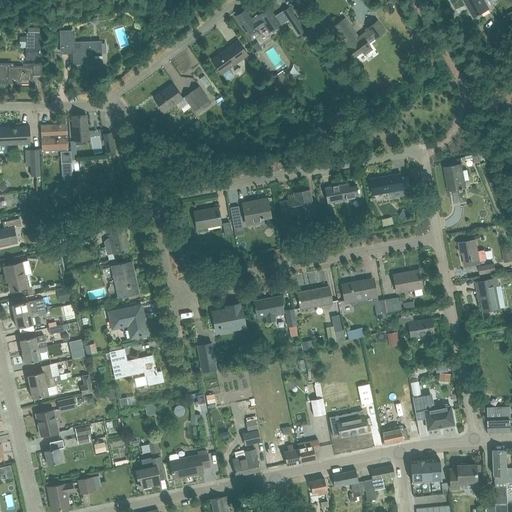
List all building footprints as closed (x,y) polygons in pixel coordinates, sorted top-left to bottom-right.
[(463,0),(474,17),(490,8),(485,0),(463,0)] [(235,16),(249,36),(252,40),(260,34),(258,30),(265,25),(270,32),(272,30),(273,32),(279,28),(278,27),(289,19),(290,21),(289,22),(298,35),(306,30),(297,17),(296,17),(289,7),(283,11),(284,12),(275,17),(269,7),(258,15),(259,16),(252,20),(245,9),(235,16)] [(353,58),(361,52),(364,56),(373,50),(370,46),(368,43),(385,31),(377,20),(365,30),(366,31),(356,38),(350,29),(352,28),(348,23),(346,24),(343,20),(333,27),(348,48),(346,49),(353,58)] [(57,22),(48,24),(49,30),(59,28),(57,22)] [(41,59),(41,33),(40,33),(40,28),(28,27),(28,32),(26,32),(26,37),(20,36),(20,47),(26,47),(25,59),(41,59)] [(102,57),(102,55),(101,41),(74,43),(73,31),(72,31),(72,29),(71,29),(71,31),(60,31),(61,52),(62,52),(74,52),(74,63),(86,63),(86,65),(99,64),(99,57),(102,57)] [(481,45),(485,41),(477,33),(473,38),(481,45)] [(141,44),(135,41),(132,47),(138,50),(141,44)] [(211,60),(221,74),(225,79),(227,79),(233,75),(233,73),(229,68),(248,55),(238,41),(211,60)] [(262,48),(257,42),(252,45),(257,52),(262,48)] [(42,76),(42,63),(23,63),(23,66),(11,66),(11,63),(0,62),(0,81),(13,82),(13,84),(33,84),(33,75),(42,76)] [(283,71),(272,78),(279,88),(290,81),(283,71)] [(203,75),(197,79),(203,87),(209,83),(203,75)] [(172,84),(154,97),(164,112),(177,102),(181,108),(189,103),(194,110),(196,113),(203,108),(201,105),(208,99),(205,94),(199,86),(182,98),(172,84)] [(367,102),(362,106),(369,114),(379,107),(373,100),(368,103),(367,102)] [(363,112),(350,120),(353,125),(367,117),(363,112)] [(86,115),(72,116),(73,126),(74,141),(74,142),(76,142),(79,141),(87,141),(87,140),(86,131),(88,131),(86,115)] [(201,126),(198,120),(191,124),(194,130),(201,126)] [(317,131),(320,137),(336,127),(333,121),(317,131)] [(209,127),(205,130),(206,132),(205,133),(211,142),(225,133),(218,122),(209,127)] [(50,151),(67,150),(67,140),(66,124),(59,124),(59,125),(42,126),(42,136),(42,151),(50,151)] [(30,126),(0,127),(0,153),(7,153),(7,145),(30,144),(30,136),(30,126)] [(100,130),(89,130),(90,152),(101,152),(100,130)] [(115,155),(111,133),(103,134),(108,156),(115,155)] [(299,138),(286,143),(288,148),(301,144),(299,138)] [(30,150),(31,176),(40,176),(39,149),(30,150)] [(70,152),(61,152),(61,163),(71,163),(70,152)] [(223,154),(215,159),(218,164),(226,159),(223,154)] [(481,161),(478,154),(473,155),(475,163),(481,161)] [(449,191),(459,189),(466,188),(462,164),(445,167),(449,191)] [(72,171),(62,171),(62,179),(72,179),(72,171)] [(404,195),(403,189),(400,173),(369,179),(372,195),(389,192),(389,197),(391,198),(404,195)] [(4,182),(0,185),(0,189),(2,192),(8,187),(4,182)] [(324,187),(327,199),(327,203),(335,202),(359,197),(356,185),(349,186),(348,183),(324,187)] [(298,216),(314,213),(310,194),(303,195),(302,191),(294,193),(295,199),(280,202),(282,213),(297,210),(298,216)] [(251,224),(263,222),(262,218),(270,216),(267,198),(243,202),(246,221),(249,220),(250,220),(251,224)] [(238,206),(230,207),(233,224),(241,222),(238,206)] [(197,228),(221,224),(218,207),(194,211),(197,228)] [(71,211),(59,217),(62,223),(74,217),(71,211)] [(392,223),(391,217),(382,220),(383,226),(392,223)] [(0,245),(1,245),(16,242),(13,227),(20,225),(19,218),(3,222),(4,228),(0,229),(0,245)] [(231,222),(223,223),(225,236),(233,235),(231,222)] [(123,225),(114,227),(108,228),(110,239),(108,240),(105,241),(104,244),(106,255),(129,250),(123,225)] [(325,238),(322,225),(313,226),(315,240),(325,238)] [(78,246),(90,240),(101,234),(98,228),(86,234),(75,240),(78,246)] [(484,250),(477,251),(475,239),(459,242),(460,249),(462,249),(465,266),(467,266),(467,268),(474,267),(474,265),(480,264),(479,262),(486,261),(487,258),(486,251),(484,250)] [(509,253),(511,261),(511,260),(511,252),(511,249),(502,251),(502,254),(509,253)] [(24,275),(31,274),(28,261),(3,267),(5,275),(7,275),(11,291),(25,287),(27,295),(33,294),(31,286),(27,287),(24,275)] [(122,263),(112,266),(115,283),(118,296),(122,296),(128,294),(138,292),(132,261),(122,263)] [(493,263),(479,266),(480,273),(494,271),(493,263)] [(393,276),(395,286),(397,292),(422,288),(419,269),(410,271),(410,273),(393,276)] [(484,311),(494,309),(500,308),(495,286),(498,285),(497,278),(482,281),(483,287),(477,288),(479,295),(481,295),(484,311)] [(367,283),(366,279),(341,284),(345,301),(351,299),(352,305),(370,302),(370,304),(372,305),(374,304),(377,319),(387,317),(384,299),(377,301),(377,298),(374,282),(367,283)] [(332,302),(331,296),(329,286),(297,292),(300,309),(332,302)] [(63,288),(66,301),(71,300),(68,287),(63,288)] [(254,301),(256,310),(257,318),(265,316),(266,322),(274,320),(273,315),(284,313),(281,297),(264,300),(264,299),(254,301)] [(387,312),(394,311),(401,310),(399,297),(385,300),(387,312)] [(14,316),(39,311),(45,309),(43,299),(28,302),(15,304),(12,304),(14,316)] [(215,328),(225,326),(229,326),(230,330),(245,327),(241,303),(226,306),(227,310),(221,311),(221,310),(212,311),(215,328)] [(73,304),(63,306),(65,315),(74,313),(73,304)] [(130,338),(138,336),(148,334),(141,304),(108,312),(112,328),(127,325),(130,338)] [(285,311),(288,326),(296,325),(293,310),(285,311)] [(40,315),(39,311),(14,316),(17,328),(33,325),(31,317),(40,315)] [(331,316),(334,332),(335,338),(336,342),(345,340),(343,330),(342,330),(339,315),(331,316)] [(411,337),(424,335),(434,333),(431,318),(413,321),(412,315),(398,317),(399,324),(408,322),(411,337)] [(48,327),(49,334),(64,331),(62,324),(48,327)] [(349,339),(361,337),(364,336),(362,327),(347,331),(349,339)] [(399,341),(397,332),(387,334),(389,343),(399,341)] [(20,340),(22,351),(46,346),(44,334),(20,340)] [(311,339),(302,342),(303,350),(313,348),(311,339)] [(211,343),(197,346),(202,371),(216,369),(211,343)] [(290,354),(302,352),(301,345),(289,347),(290,354)] [(46,346),(22,351),(25,363),(41,360),(39,352),(47,351),(46,346)] [(82,348),(71,350),(72,358),(84,356),(82,348)] [(149,384),(154,383),(163,381),(161,371),(156,372),(152,355),(126,361),(124,348),(122,349),(110,352),(109,352),(115,378),(145,371),(149,384)] [(30,387),(54,381),(67,378),(66,373),(52,376),(51,370),(27,375),(30,387)] [(450,374),(439,373),(439,381),(449,382),(450,374)] [(92,392),(88,374),(82,375),(84,385),(80,385),(82,394),(92,392)] [(286,382),(292,390),(298,385),(292,378),(286,382)] [(56,386),(55,386),(54,381),(30,387),(32,398),(57,393),(56,386)] [(325,413),(319,382),(314,383),(317,399),(311,400),(314,415),(325,413)] [(369,384),(358,387),(362,404),(372,402),(369,384)] [(106,390),(109,400),(116,399),(114,389),(106,390)] [(207,404),(216,402),(214,393),(206,395),(207,404)] [(206,403),(204,394),(196,395),(198,404),(206,403)] [(425,394),(413,396),(418,420),(425,418),(428,429),(454,424),(450,406),(448,406),(446,404),(442,405),(441,407),(428,410),(425,394)] [(87,403),(94,402),(93,395),(86,396),(87,403)] [(128,406),(126,397),(119,398),(121,407),(128,406)] [(60,410),(76,407),(74,398),(58,402),(60,410)] [(153,403),(145,405),(147,414),(155,412),(153,403)] [(511,406),(487,407),(487,418),(488,433),(511,432),(511,422),(511,417),(511,406)] [(51,434),(59,432),(54,409),(36,413),(41,436),(51,434)] [(363,410),(329,417),(333,435),(339,434),(340,436),(351,434),(351,435),(356,434),(356,433),(367,430),(363,410)] [(412,411),(405,412),(407,422),(410,422),(413,432),(417,431),(414,421),(412,411)] [(199,424),(200,415),(191,415),(191,423),(199,424)] [(256,419),(246,422),(248,431),(258,428),(256,419)] [(88,434),(92,433),(92,432),(94,432),(93,424),(75,428),(77,436),(77,437),(88,434)] [(381,431),(382,435),(384,444),(409,439),(406,427),(403,428),(402,426),(381,431)] [(242,434),(244,445),(260,441),(258,431),(242,434)] [(78,444),(90,441),(88,434),(77,437),(78,444)] [(281,434),(265,437),(270,457),(284,454),(284,455),(287,465),(294,464),(290,446),(291,445),(292,449),(298,448),(297,444),(296,438),(283,441),(281,434)] [(302,443),(297,444),(298,448),(301,462),(308,461),(316,459),(313,448),(319,446),(318,439),(316,439),(315,436),(304,438),(305,442),(302,443)] [(335,443),(335,445),(337,455),(357,450),(354,437),(346,438),(347,441),(335,443)] [(47,465),(57,463),(62,462),(59,448),(64,447),(62,439),(49,442),(51,450),(44,451),(47,465)] [(149,443),(151,452),(159,450),(157,441),(149,443)] [(105,442),(94,444),(96,453),(106,451),(105,442)] [(291,445),(290,446),(294,464),(301,462),(298,448),(292,449),(291,445)] [(260,469),(258,459),(255,449),(247,451),(244,451),(245,456),(232,459),(233,462),(236,476),(251,473),(251,471),(260,469)] [(494,501),(487,502),(487,511),(507,511),(507,502),(507,496),(506,482),(511,481),(511,467),(506,468),(505,450),(492,450),(492,460),(492,475),(494,475),(495,486),(493,486),(494,501)] [(199,455),(179,459),(178,455),(176,454),(171,455),(170,457),(171,461),(170,461),(174,478),(203,472),(202,468),(210,466),(207,451),(198,452),(199,455)] [(160,484),(157,469),(163,468),(161,457),(150,459),(150,458),(148,459),(144,461),(145,468),(136,470),(140,488),(160,484)] [(429,459),(420,460),(422,481),(431,480),(429,459)] [(429,459),(431,480),(441,480),(439,459),(429,459)] [(412,482),(422,481),(420,460),(410,461),(412,482)] [(363,481),(365,491),(367,500),(376,499),(375,489),(384,488),(382,478),(394,476),(393,465),(370,470),(372,479),(363,481)] [(467,483),(476,482),(476,466),(467,466),(467,465),(461,465),(461,466),(458,467),(458,473),(450,473),(450,469),(449,469),(450,489),(459,489),(459,486),(467,486),(467,483)] [(0,474),(5,473),(7,479),(13,478),(10,466),(0,467),(0,474)] [(361,500),(360,492),(365,491),(363,481),(358,482),(356,470),(332,474),(334,486),(350,483),(352,493),(349,494),(350,502),(361,500)] [(78,480),(81,494),(95,491),(92,477),(78,480)] [(324,478),(310,481),(312,493),(317,492),(318,495),(327,493),(324,478)] [(74,491),(72,483),(72,482),(47,487),(52,510),(69,507),(67,492),(74,491)] [(213,511),(229,511),(226,496),(211,499),(213,511)]
